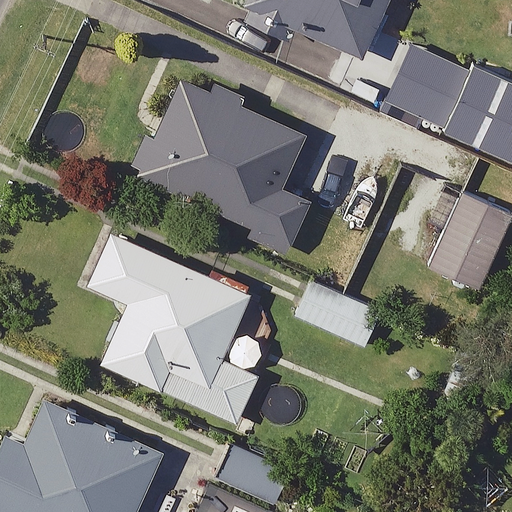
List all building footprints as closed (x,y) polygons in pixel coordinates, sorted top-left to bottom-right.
[(391,0),(248,0),(240,19),(293,42),(298,30),(366,60),(391,0)] [(451,80),(394,54),(383,77),(370,71),(358,95),(429,128),(451,80)] [(304,136),(183,82),(141,175),(255,226),(251,234),(285,249),(307,201),(280,189),(304,136)] [(509,215),(404,170),(374,239),(479,284),(509,215)] [(105,229),(83,282),(131,302),(105,365),(204,406),(204,407),(241,423),(261,375),(226,360),(255,291),(105,229)] [(306,274),(288,318),(370,352),(388,308),(306,274)] [(134,511),(161,452),(47,401),(26,447),(7,439),(0,453),(0,511),(134,511)] [(292,461),(239,438),(221,479),(274,502),(292,461)]
